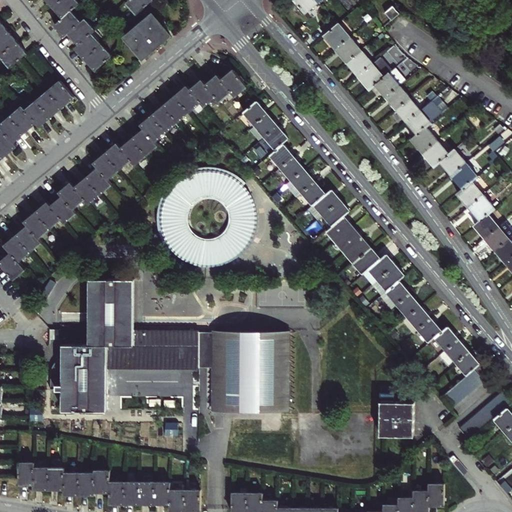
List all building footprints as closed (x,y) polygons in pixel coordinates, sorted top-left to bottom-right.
[(90,63),(96,70),(112,55),(92,32),(95,29),(85,18),(82,21),(71,10),(80,2),(77,0),(48,0),(58,11),(64,17),(55,25),(60,30),(65,36),(69,33),(74,38),(79,44),(76,47),(80,52),(90,63)] [(129,0),(127,2),(137,14),(152,0),(129,0)] [(295,0),(306,13),(319,2),(316,0),(295,0)] [(393,5),(385,12),(392,20),(400,13),(393,5)] [(153,14),(126,37),(135,48),(143,57),(170,34),(160,23),(153,14)] [(321,28),(326,34),(337,25),(332,19),(321,28)] [(0,54),(10,67),(27,53),(22,46),(11,33),(2,22),(0,20),(0,54)] [(336,49),(351,36),(339,23),(337,25),(326,34),(325,35),(336,49)] [(362,50),(351,36),(336,49),(347,62),(362,50)] [(373,63),(362,50),(347,62),(358,75),(373,63)] [(373,63),(385,76),(389,72),(392,70),(381,56),(373,63)] [(385,76),(373,63),(358,75),(370,89),(376,84),(385,76)] [(392,70),(389,72),(400,85),(405,81),(406,80),(395,67),(392,70)] [(236,96),(248,86),(234,69),(229,73),(222,79),(218,75),(213,79),(206,84),(202,80),(197,84),(191,89),(187,86),(181,91),(169,101),(158,111),(147,119),(141,125),(145,128),(140,132),(128,143),(121,148),(117,143),(113,147),(100,158),(94,163),(98,168),(91,173),(80,183),(75,187),(71,182),(66,187),(60,192),(63,196),(57,201),(51,206),(48,202),(42,207),(28,218),(25,221),(28,225),(22,230),(9,241),(5,245),(11,253),(5,258),(0,262),(0,263),(14,279),(25,269),(19,262),(42,242),(39,238),(62,218),(65,222),(77,212),(73,209),(85,199),(89,204),(112,184),(108,179),(131,160),(135,165),(158,145),(155,141),(201,102),(204,106),(216,96),(220,101),(232,91),(236,96)] [(389,72),(385,76),(376,84),(386,97),(400,85),(389,72)] [(75,96),(61,80),(49,90),(25,109),(22,106),(0,124),(0,126),(2,129),(0,130),(0,159),(12,149),(17,146),(13,142),(20,137),(30,128),(37,122),(40,126),(46,121),(57,111),(68,102),(75,96)] [(410,97),(400,85),(386,97),(397,109),(410,97)] [(438,95),(421,109),(407,121),(418,134),(427,126),(431,122),(448,107),(438,95)] [(421,109),(410,97),(397,109),(407,121),(421,109)] [(257,100),(247,109),(244,111),(256,126),(251,130),(261,141),(260,142),(270,154),(313,205),(309,208),(319,219),(324,215),(325,213),(329,218),(328,220),(333,225),(327,231),(332,236),(333,235),(337,240),(342,245),(340,246),(350,258),(351,257),(356,262),(354,263),(351,265),(355,270),(358,268),(363,274),(373,285),(382,295),(393,308),(397,304),(407,317),(403,321),(413,333),(418,329),(429,342),(435,337),(467,375),(442,396),(452,408),(490,375),(474,357),(464,345),(452,331),(448,326),(442,331),(436,323),(426,312),(416,300),(405,287),(399,280),(405,275),(400,270),(391,259),(387,254),(381,258),(376,252),(367,242),(359,232),(350,222),(344,216),(350,211),(344,203),(335,193),(332,189),(326,194),(321,188),(309,174),(300,163),(290,151),(283,143),(289,138),(283,131),(272,119),(263,107),(257,100)] [(498,133),(504,129),(500,124),(495,129),(498,133)] [(427,126),(418,134),(412,139),(423,152),(438,140),(427,126)] [(450,153),(438,140),(423,152),(435,166),(440,161),(450,153)] [(440,161),(452,175),(467,162),(455,149),(450,153),(440,161)] [(491,165),(499,158),(497,155),(493,159),(489,162),(491,165)] [(467,162),(452,175),(463,188),(472,181),(478,176),(467,162)] [(168,199),(165,206),(164,214),(164,223),(166,232),(168,237),(170,242),(175,248),(181,254),(189,259),(198,262),(207,263),(215,263),(224,261),(234,256),(242,250),(247,243),(251,235),(253,227),(254,219),(254,210),(251,201),(247,193),(242,186),(235,181),(227,176),(219,174),(208,173),(201,173),(196,175),(190,177),(183,181),(172,191),(168,199)] [(469,207),(484,194),(472,181),(463,188),(457,193),(469,207)] [(278,192),(273,196),(278,202),(283,198),(278,192)] [(495,207),(484,194),(469,207),(480,220),(489,212),(495,207)] [(480,220),(475,225),(485,237),(500,225),(489,212),(480,220)] [(510,237),(500,225),(485,237),(496,250),(510,237)] [(511,256),(511,239),(510,237),(496,250),(506,262),(511,256)] [(90,278),(90,322),(89,339),(89,344),(82,344),(74,344),(63,344),(63,357),(63,389),(63,410),(108,410),(108,366),(200,367),(200,331),(135,331),(135,278),(90,278)] [(51,279),(42,295),(48,298),(56,282),(51,279)] [(60,329),(50,329),(50,339),(59,339),(60,329)] [(200,367),(213,367),(213,332),(200,331),(200,367)] [(213,367),(213,409),(290,409),(290,332),(267,332),(213,332),(213,367)] [(63,389),(63,357),(60,359),(57,361),(54,363),(52,366),(51,368),(51,389),(63,389)] [(511,412),(507,407),(511,402),(511,401),(503,390),(465,423),(470,429),(475,435),(494,418),(511,438),(511,412)] [(415,435),(415,401),(381,401),(380,435),(415,435)] [(469,439),(475,435),(470,429),(465,423),(459,428),(469,439)] [(201,511),(201,509),(201,489),(186,489),(170,489),(170,481),(156,481),(140,481),(125,481),(110,481),(110,470),(95,469),(95,472),(80,472),(64,472),(64,466),(49,466),(34,466),(34,461),(19,461),(19,477),(19,483),(26,483),(34,483),(34,488),(42,488),(56,488),(64,488),(64,493),(73,493),(87,494),(95,494),(95,491),(101,491),(110,491),(110,502),(118,503),(133,503),(148,503),(163,503),(171,503),(171,511),(178,511),(195,511),(201,511)] [(203,463),(194,461),(193,469),(202,471),(203,463)] [(511,482),(510,481),(502,488),(507,494),(511,490),(511,482)] [(436,504),(445,504),(445,483),(430,483),(430,490),(415,490),(415,497),(399,497),(399,504),(384,504),(384,511),(369,510),(368,511),(338,511),(339,507),(322,507),(308,507),(294,507),(278,507),(278,499),(263,499),(263,492),(247,492),(232,492),(232,509),(232,511),(414,511),(420,511),(430,511),(430,504),(436,504)]
